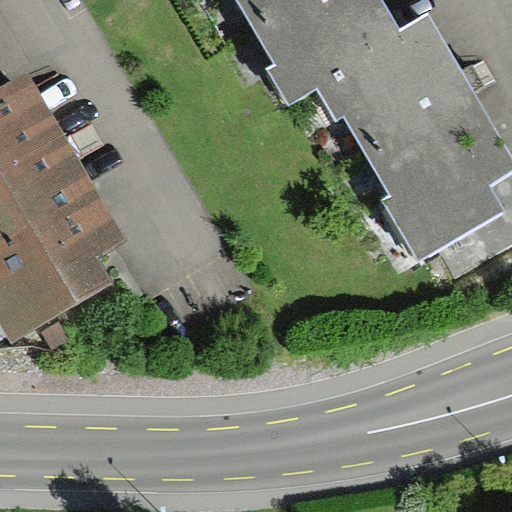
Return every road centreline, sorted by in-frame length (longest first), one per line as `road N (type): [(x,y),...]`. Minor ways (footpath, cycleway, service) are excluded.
road 1 (primary): [(0,451),(272,447),(405,424),(511,387)]
road 2 (unknown): [(0,41),(197,299)]
